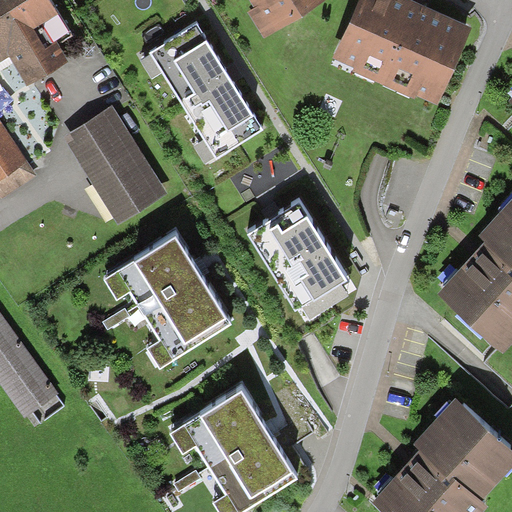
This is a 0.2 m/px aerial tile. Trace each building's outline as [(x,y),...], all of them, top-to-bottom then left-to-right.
[(0,0),(0,198),(31,180),(0,128),(0,69),(10,63),(26,90),(70,63),(58,44),(70,37),(46,0),(0,0)] [(251,0),(256,8),(247,13),(264,42),(329,4),(326,0),(251,0)] [(472,31),(404,0),(358,0),(332,58),(437,107),(472,31)] [(171,36),(150,49),(217,156),(238,143),(266,125),(234,72),(200,18),(171,36)] [(110,110),(65,137),(117,225),(163,197),(110,110)] [(511,194),(478,234),(486,241),(440,294),(508,352),(511,347),(511,194)] [(347,273),(299,196),(279,208),(272,213),(247,228),(295,305),(347,273)] [(175,236),(103,279),(116,300),(129,293),(158,341),(142,351),(156,375),(231,329),(194,269),(175,236)] [(55,393),(0,316),(0,389),(20,418),(55,393)] [(246,380),(174,423),(187,444),(200,436),(229,485),(213,495),(223,511),(238,511),(302,473),(277,432),(271,422),(258,401),(246,380)] [(511,438),(495,424),(449,385),(413,428),(421,435),(375,488),(403,511),(471,511),(490,491),(483,486),(511,452),(511,438)]
